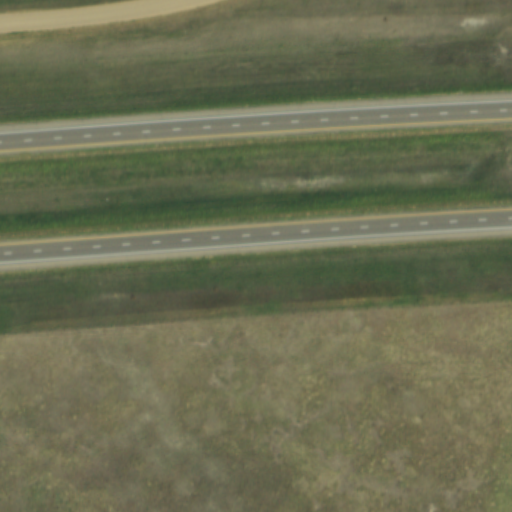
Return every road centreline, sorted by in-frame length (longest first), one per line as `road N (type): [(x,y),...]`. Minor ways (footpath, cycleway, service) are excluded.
road 1 (motorway): [(0,260),(511,223)]
road 2 (motorway): [(511,112),(0,144)]
road 3 (residential): [(0,25),(153,13),(198,0)]
